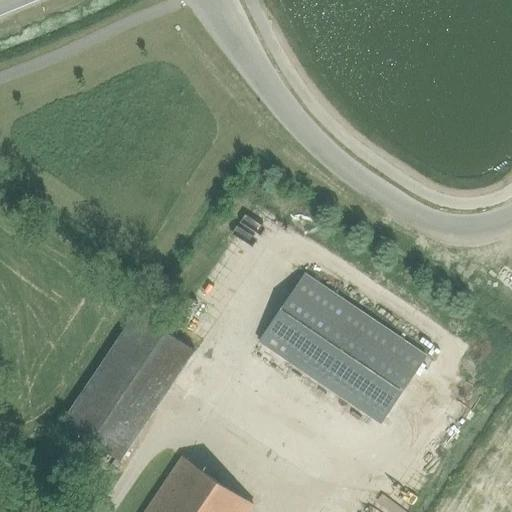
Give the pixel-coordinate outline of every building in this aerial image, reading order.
[(232,270),(258,287),(300,221),(277,206),(276,206),(251,190),(196,275),(220,290),(232,270)] [(304,274),(259,342),(379,423),(425,355),(304,274)] [(195,352),(137,313),(63,422),(121,461),(195,352)] [(427,318),(413,331),(427,345),(441,333),(427,318)] [(429,469),(465,470),(466,423),(431,421),(429,469)] [(511,511),(511,440),(463,511),(511,511)] [(249,511),(253,506),(182,458),(145,511),(249,511)] [(355,511),(330,495),(319,511),(355,511)]
